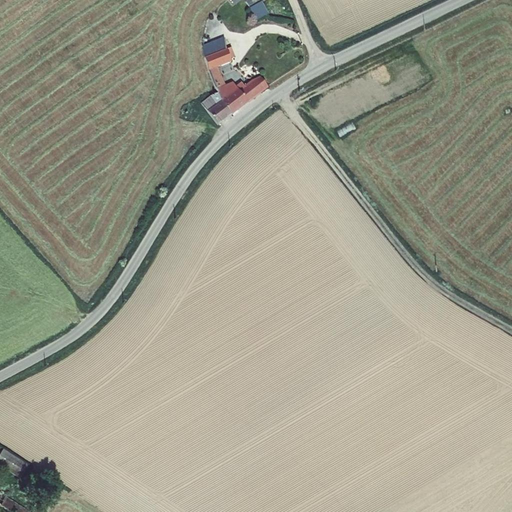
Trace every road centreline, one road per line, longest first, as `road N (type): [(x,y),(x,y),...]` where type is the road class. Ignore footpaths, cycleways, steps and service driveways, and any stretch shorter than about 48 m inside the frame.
road 1 (unclassified): [(0,376),(96,315),(214,145),(320,67)]
road 2 (unclassified): [(320,67),(460,0)]
